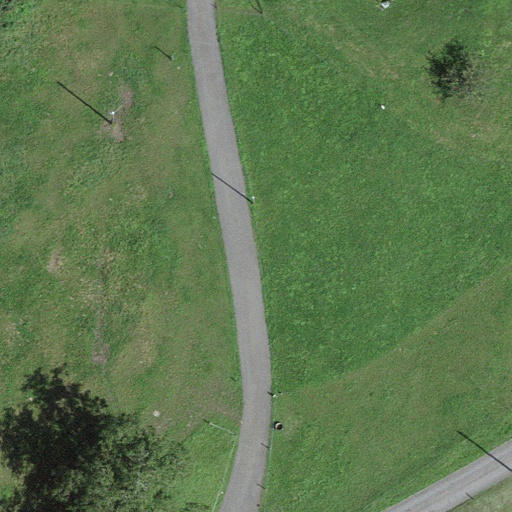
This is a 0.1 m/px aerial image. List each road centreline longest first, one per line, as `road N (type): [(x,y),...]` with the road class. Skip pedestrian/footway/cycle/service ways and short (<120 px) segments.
road 1 (track): [(237,511),(253,459),(257,372),(196,0)]
road 2 (unclassified): [(511,449),(403,511)]
